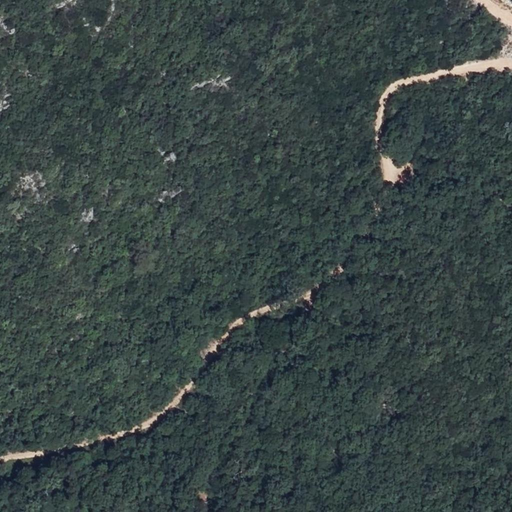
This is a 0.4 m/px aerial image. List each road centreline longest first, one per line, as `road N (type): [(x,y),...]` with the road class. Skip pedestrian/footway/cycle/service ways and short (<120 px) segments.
road 1 (track): [(322,292),(233,326),(145,425),(0,458)]
road 2 (track): [(511,64),(388,89),(379,122),(395,175),(389,206),(322,292)]
road 3 (track): [(213,511),(209,481),(322,292)]
